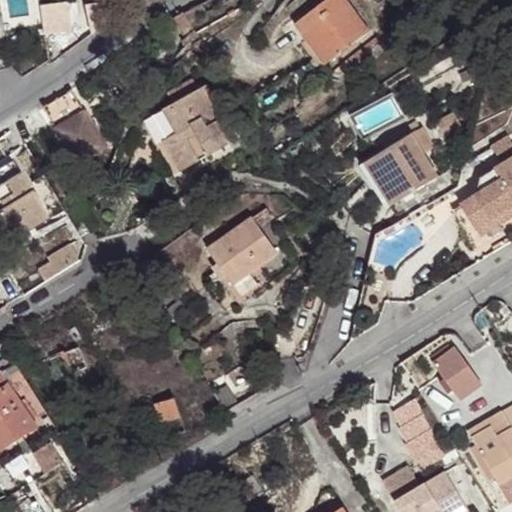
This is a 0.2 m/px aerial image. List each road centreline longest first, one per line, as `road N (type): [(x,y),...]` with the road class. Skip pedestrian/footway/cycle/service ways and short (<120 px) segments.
road 1 (residential): [(0,327),(242,178),(266,180),(313,208),(340,253),(335,334),(298,396)]
road 2 (residential): [(511,266),(298,396)]
road 3 (residential): [(298,396),(106,511)]
road 4 (residential): [(162,0),(0,110)]
